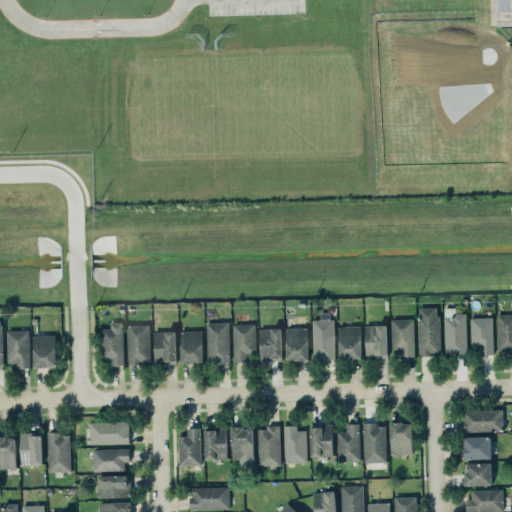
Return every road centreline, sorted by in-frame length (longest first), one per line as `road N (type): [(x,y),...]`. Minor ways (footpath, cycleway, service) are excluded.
road 1 (residential): [(0,397),(511,385)]
road 2 (residential): [(0,173),(45,171),(64,180),(73,248)]
road 3 (residential): [(433,388),(438,511)]
